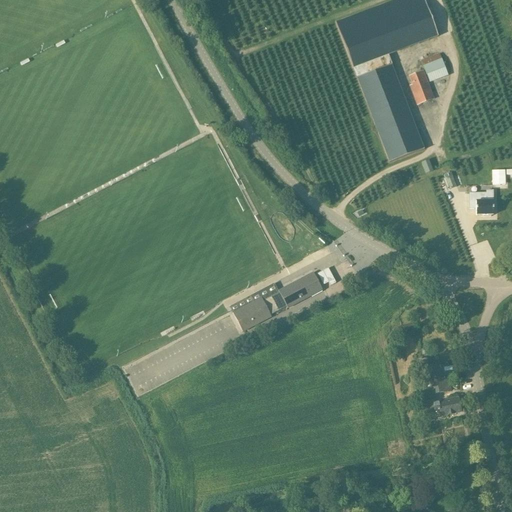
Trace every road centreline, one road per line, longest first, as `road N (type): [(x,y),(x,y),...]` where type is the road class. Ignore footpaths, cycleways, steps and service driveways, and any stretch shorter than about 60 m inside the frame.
road 1 (unclassified): [(427,276),(303,195),(256,144),(170,0)]
road 2 (unclassified): [(496,511),(475,366)]
